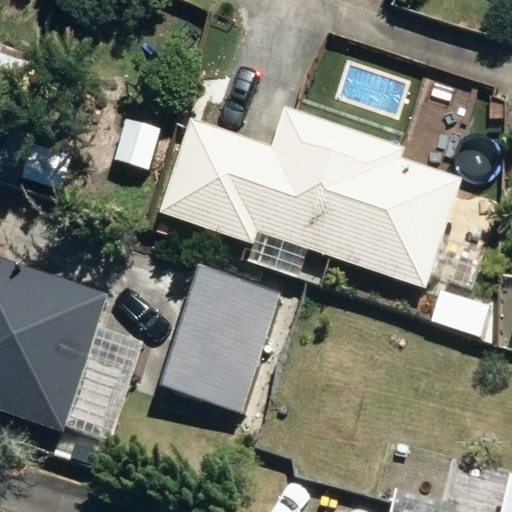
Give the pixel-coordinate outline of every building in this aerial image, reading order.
[(64,0),(0,0),(0,27),(50,44),(64,0)] [(248,246),(416,301),(451,192),(392,171),(396,160),(276,121),(264,157),(180,131),(149,226),(245,258),(248,246)] [(162,370),(246,397),(276,298),(193,272),(162,370)] [(0,430),(50,447),(94,308),(0,277),(0,430)] [(424,329),(472,346),(482,319),(433,302),(424,329)] [(382,511),(511,511),(511,496),(502,494),(497,511),(417,511),(384,504),(382,511)]
